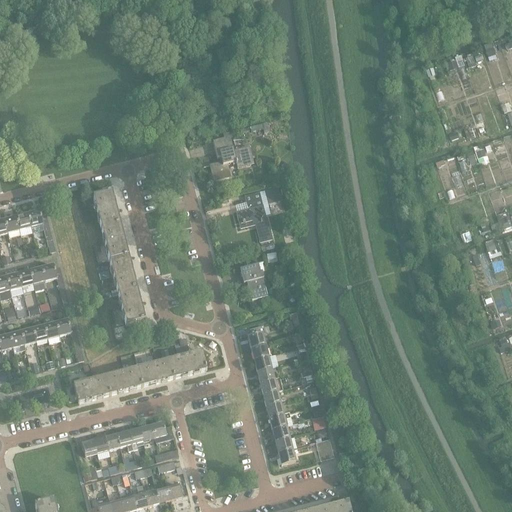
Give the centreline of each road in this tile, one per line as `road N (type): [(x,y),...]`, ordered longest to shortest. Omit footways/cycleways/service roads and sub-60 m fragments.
road 1 (residential): [(127,170),(181,155),(223,331)]
road 2 (residential): [(223,331),(165,316),(127,170)]
road 3 (residential): [(0,444),(173,399)]
road 4 (residential): [(127,170),(0,203)]
